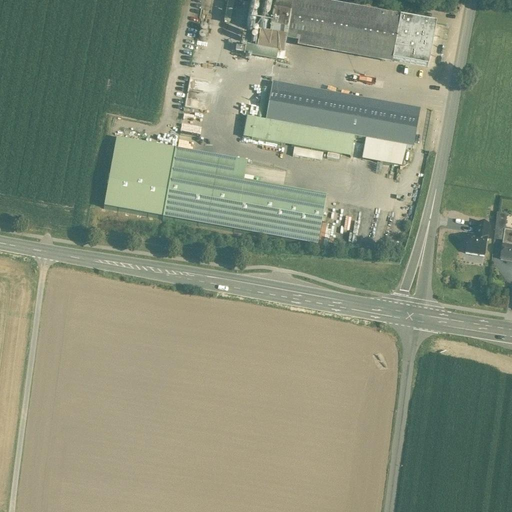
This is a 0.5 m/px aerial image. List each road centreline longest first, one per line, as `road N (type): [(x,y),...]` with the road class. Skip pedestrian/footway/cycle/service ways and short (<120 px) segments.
road 1 (secondary): [(45,254),(409,316)]
road 2 (residential): [(45,254),(13,511)]
road 3 (tertiary): [(473,0),(426,233)]
road 4 (unclassified): [(409,316),(390,511)]
